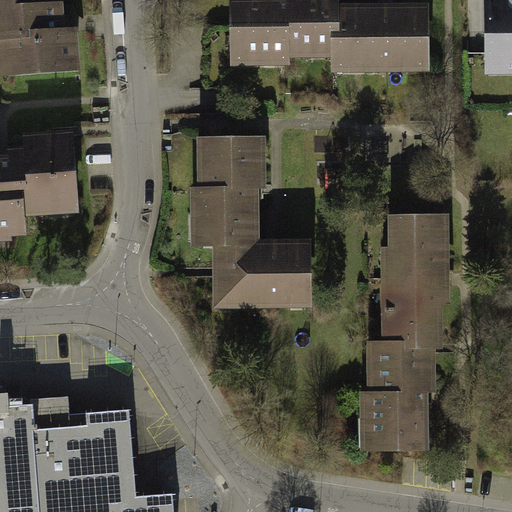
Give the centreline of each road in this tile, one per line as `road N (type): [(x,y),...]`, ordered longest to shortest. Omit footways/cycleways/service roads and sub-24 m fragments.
road 1 (residential): [(130,0),(142,170),(119,299)]
road 2 (residential): [(261,490),(119,299)]
road 3 (residential): [(415,511),(261,490)]
